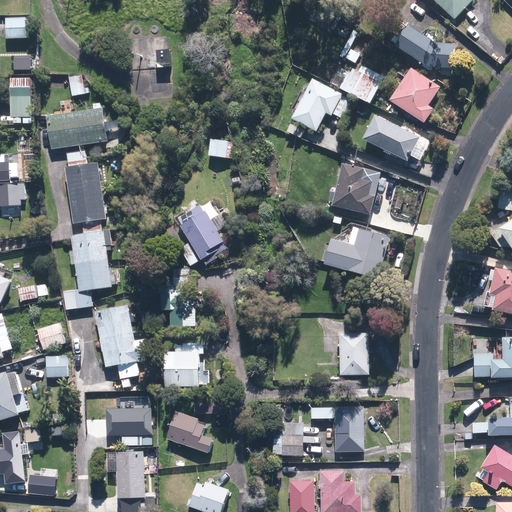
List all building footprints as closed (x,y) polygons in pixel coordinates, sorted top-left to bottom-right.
[(434,0),(456,19),(469,5),(463,0),(434,0)] [(25,22),(8,22),(9,41),(26,40),(25,22)] [(408,27),(396,47),(427,65),(451,66),(451,45),(436,43),(408,27)] [(368,41),(352,33),(339,59),(355,67),(368,41)] [(170,49),(156,50),(157,67),(171,67),(170,49)] [(356,71),(344,93),(368,106),(380,84),(356,71)] [(439,91),(411,73),(391,103),(419,121),(439,91)] [(29,82),(12,82),(12,118),(29,118),(29,82)] [(336,96),(312,84),(292,122),(316,134),(336,96)] [(100,111),(49,120),(53,150),(105,142),(100,111)] [(373,120),(363,143),(406,163),(417,140),(373,120)] [(30,139),(17,139),(16,154),(30,155),(30,139)] [(233,143),(209,141),(208,158),(231,160),(233,143)] [(10,165),(0,164),(0,184),(11,184),(10,165)] [(96,166),(66,171),(75,224),(104,219),(96,166)] [(364,172),(343,167),(332,207),(369,216),(373,200),(363,197),(367,182),(362,181),(364,172)] [(20,188),(0,187),(0,207),(20,208),(20,188)] [(511,193),(498,191),(496,210),(511,212),(511,193)] [(225,249),(200,209),(178,223),(204,263),(225,249)] [(484,246),(508,248),(511,253),(511,251),(511,221),(499,230),(485,229),(484,246)] [(104,234),(71,238),(80,293),(65,295),(67,311),(92,308),(89,290),(112,287),(104,234)] [(378,280),(387,241),(358,234),(355,249),(336,245),(331,269),(378,280)] [(511,315),(511,273),(494,270),(488,296),(493,298),(490,310),(511,315)] [(0,280),(0,303),(9,285),(0,280)] [(49,296),(46,283),(18,290),(21,302),(49,296)] [(194,287),(169,288),(171,329),(196,328),(194,287)] [(129,309),(96,316),(106,368),(118,366),(121,380),(138,377),(136,366),(139,365),(129,309)] [(67,344),(60,323),(35,331),(42,352),(67,344)] [(368,336),(340,336),(340,376),(368,376),(368,336)] [(473,357),(474,378),(489,377),(490,379),(511,378),(511,341),(501,342),(501,361),(492,361),(492,356),(473,357)] [(69,356),(46,356),(46,377),(69,377),(69,356)] [(197,356),(165,356),(165,389),(197,389),(197,356)] [(0,422),(18,417),(5,377),(0,379),(0,422)] [(148,410),(107,411),(108,438),(149,437),(148,410)] [(363,410),(336,411),(337,452),(364,452),(363,410)] [(177,417),(168,439),(207,456),(212,443),(199,438),(203,428),(177,417)] [(511,420),(487,421),(487,437),(511,436),(511,420)] [(302,425),(282,425),(283,459),(302,459),(302,425)] [(40,428),(24,429),(25,445),(42,444),(40,428)] [(20,435),(4,436),(5,453),(0,453),(0,474),(7,474),(7,484),(23,483),(20,435)] [(511,458),(493,447),(480,469),(487,473),(484,480),(496,487),(499,481),(511,488),(511,458)] [(144,456),(120,456),(121,511),(139,511),(139,500),(145,500),(144,456)] [(343,475),(321,475),(321,511),(358,511),(359,500),(351,500),(351,485),(344,485),(343,475)] [(51,480),(28,478),(27,493),(50,495),(51,480)] [(204,488),(198,485),(189,506),(202,511),(220,511),(228,494),(205,485),(204,488)] [(305,511),(305,490),(284,490),(284,511),(305,511)]
